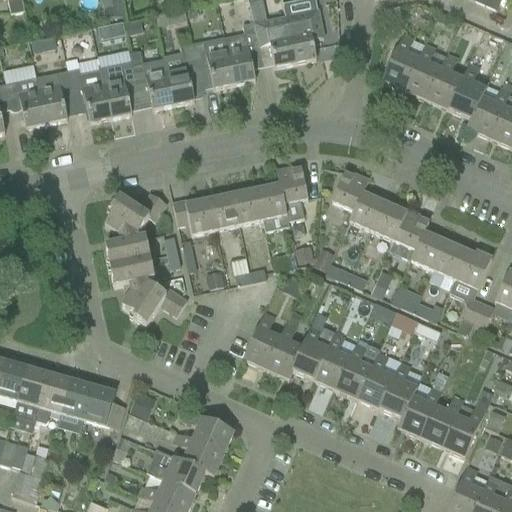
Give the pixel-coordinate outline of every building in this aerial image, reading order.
[(20,0),(6,0),(10,19),(11,19),(24,16),(20,0)] [(120,0),(113,0),(101,3),(106,25),(110,24),(118,22),(125,21),(120,0)] [(268,47),(274,74),(295,70),(285,23),(267,27),(263,6),(260,6),(260,3),(255,0),(247,0),(248,3),(251,18),(252,18),(254,29),(258,49),(268,47)] [(475,0),(473,6),(484,11),(489,0),(475,0)] [(489,0),(484,11),(496,16),(503,0),(489,0)] [(388,14),(384,15),(385,25),(401,22),(399,12),(388,14)] [(285,23),(295,70),(316,65),(312,46),(323,43),(318,16),(285,23)] [(457,42),(471,49),(478,34),(463,27),(457,42)] [(111,30),(97,33),(100,46),(124,41),(121,28),(111,30)] [(136,28),(124,31),(126,42),(138,39),(136,28)] [(224,43),(234,91),(254,86),(250,66),(247,51),(258,49),(254,29),(243,31),(244,40),(225,44),(224,43)] [(382,87),(405,97),(419,66),(418,65),(406,60),(413,45),(403,40),(382,87)] [(211,86),(213,95),(234,91),(224,43),(193,50),(201,89),(211,86)] [(42,45),(32,47),(34,56),(44,54),(42,45)] [(163,65),(173,112),(194,107),(190,91),(201,89),(193,50),(182,52),(180,53),(181,58),(163,62),(163,65)] [(405,97),(427,107),(441,75),(440,75),(428,70),(435,55),(425,50),(418,65),(419,66),(405,97)] [(427,107),(449,117),(463,85),(462,85),(450,80),(457,64),(447,60),(440,75),(441,75),(427,107)] [(82,95),(89,129),(110,125),(103,89),(100,76),(80,80),(77,64),(65,66),(67,77),(72,97),(82,95)] [(147,95),(152,116),(173,112),(163,65),(142,68),(132,71),(133,79),(137,97),(147,95)] [(103,89),(110,125),(131,120),(126,99),(137,97),(133,79),(132,71),(131,67),(100,74),(100,76),(103,89)] [(463,85),(449,117),(470,126),(466,135),(467,135),(481,104),(485,95),(472,89),(479,74),(469,69),(463,85)] [(36,83),(46,130),(67,126),(61,99),(72,97),(67,77),(57,79),(36,83)] [(21,113),(25,135),(46,130),(36,83),(5,89),(7,98),(6,98),(10,116),(21,113)] [(467,135),(489,145),(503,113),(510,98),(500,94),(493,109),(481,104),(467,135)] [(489,145),(511,155),(511,151),(511,117),(503,113),(489,145)] [(286,228),(287,227),(303,224),(300,207),(307,205),(301,174),(293,176),(292,172),(275,176),(278,187),(286,228)] [(331,208),(353,217),(354,217),(364,195),(368,185),(352,178),(351,182),(344,178),(331,208)] [(262,193),(255,194),(262,226),(265,238),(288,232),(287,227),(286,228),(278,187),(261,190),(262,193)] [(257,227),(262,226),(255,194),(248,196),(248,193),(231,197),(238,231),(257,227)] [(354,217),(353,217),(349,227),(371,237),(384,208),(378,205),(379,202),(364,195),(354,217)] [(232,233),(238,231),(231,197),(214,200),(215,203),(208,205),(215,236),(232,233)] [(133,324),(145,332),(159,312),(158,311),(165,301),(147,290),(147,286),(154,284),(145,244),(138,245),(137,241),(148,224),(154,228),(166,210),(150,200),(139,217),(118,203),(110,216),(113,218),(104,231),(118,241),(120,249),(104,252),(113,293),(129,290),(130,298),(121,312),(135,321),(133,324)] [(201,203),(172,209),(177,233),(189,230),(191,241),(215,236),(208,205),(201,206),(201,203)] [(384,208),(371,237),(393,247),(407,215),(392,208),(390,210),(384,208)] [(415,256),(415,257),(425,234),(425,235),(428,228),(421,225),(423,221),(407,215),(393,247),(415,256)] [(410,267),(432,277),(446,244),(445,244),(443,247),(430,241),(431,238),(425,235),(425,234),(415,257),(415,256),(410,267)] [(164,245),(170,276),(180,274),(173,243),(164,245)] [(432,277),(454,286),(467,257),(461,254),(462,251),(446,244),(432,277)] [(182,247),(188,277),(196,276),(191,245),(182,247)] [(310,252),(295,255),(298,269),(313,265),(310,252)] [(454,286),(477,296),(483,282),(491,264),(475,257),(474,260),(467,257),(454,286)] [(271,268),(273,278),(297,273),(293,258),(270,263),(271,268)] [(326,279),(348,289),(353,279),(330,269),(326,279)] [(251,289),(266,286),(263,275),(249,278),(251,289)] [(371,299),(381,304),(392,281),(381,276),(371,299)] [(494,308),(511,315),(511,277),(508,276),(494,308)] [(205,281),(208,296),(223,292),(220,278),(205,281)] [(249,278),(234,281),(236,292),(251,289),(249,278)] [(348,289),(362,296),(366,286),(353,279),(348,289)] [(287,282),(281,296),(297,303),(303,289),(287,282)] [(158,311),(159,312),(176,323),(187,307),(169,295),(165,301),(158,311)] [(401,312),(414,318),(418,308),(405,302),(401,312)] [(457,335),(456,338),(467,343),(468,341),(473,331),(483,308),(482,308),(472,303),(457,335)] [(414,318),(436,328),(443,313),(434,309),(432,314),(418,308),(414,318)] [(468,341),(467,343),(478,348),(480,345),(493,313),(492,313),(483,308),(473,331),(468,341)] [(374,311),(369,323),(377,327),(382,315),(374,311)] [(292,317),(287,328),(297,332),(302,321),(292,317)] [(243,366),(266,376),(280,344),(279,344),(267,339),(274,324),(264,319),(243,366)] [(317,319),(312,330),(321,334),(326,323),(317,319)] [(418,328),(414,338),(432,345),(436,335),(418,328)] [(266,376),(288,386),(302,354),(301,354),(289,349),(296,333),(286,329),(279,344),(280,344),(266,376)] [(292,377),(314,387),(327,355),(315,350),(322,334),(321,334),(312,330),(301,354),(302,354),(288,386),(292,377)] [(314,387),(335,396),(349,365),(337,359),(344,344),(334,340),(327,355),(314,387)] [(335,396),(357,406),(371,374),(359,369),(366,354),(356,349),(349,365),(335,396)] [(357,406),(379,416),(393,384),(381,379),(388,363),(378,359),(371,374),(357,406)] [(0,383),(0,402),(17,407),(29,366),(18,363),(16,370),(5,367),(0,383)] [(12,423),(34,429),(48,379),(37,376),(39,369),(29,366),(17,407),(12,423)] [(393,384),(379,416),(401,425),(411,403),(412,403),(416,394),(418,389),(422,381),(409,375),(410,373),(400,369),(393,384)] [(33,433),(40,435),(42,428),(45,429),(47,427),(50,417),(61,420),(72,379),(62,376),(60,383),(48,379),(34,429),(33,433)] [(72,379),(61,420),(82,426),(92,392),(81,389),(83,382),(72,379)] [(499,385),(493,397),(506,403),(511,390),(499,385)] [(82,426),(118,436),(124,413),(112,409),(117,392),(105,388),(103,395),(92,392),(82,426)] [(397,434),(419,444),(433,412),(434,413),(441,397),(431,393),(424,408),(412,403),(411,403),(401,425),(397,434)] [(137,398),(129,419),(147,426),(156,405),(137,398)] [(419,444),(441,454),(462,407),(453,402),(446,418),(434,413),(433,412),(419,444)] [(456,420),(441,454),(464,464),(485,416),(474,412),(468,426),(456,420)] [(492,416),(485,433),(498,439),(506,421),(492,416)] [(192,446),(223,460),(233,438),(186,417),(182,427),(197,434),(192,446)] [(128,420),(125,428),(135,432),(139,424),(128,420)] [(204,479),(213,483),(223,460),(192,446),(176,439),(172,449),(187,456),(182,468),(205,478),(204,479)] [(489,442),(484,453),(497,459),(502,448),(489,442)] [(111,465),(122,469),(130,447),(119,443),(111,465)] [(511,445),(507,444),(500,460),(511,466),(511,445)] [(12,472),(21,475),(26,459),(28,453),(5,447),(0,465),(0,470),(11,474),(12,472)] [(195,500),(204,479),(205,478),(182,468),(173,464),(168,477),(152,470),(148,480),(163,487),(163,486),(195,500)] [(466,473),(448,511),(475,511),(482,497),(470,492),(477,477),(466,473)] [(19,478),(16,491),(39,497),(42,485),(20,479),(19,478)] [(107,478),(104,485),(113,489),(116,481),(107,478)] [(482,497),(475,511),(502,511),(511,492),(489,483),(482,497)] [(154,508),(162,511),(189,511),(195,500),(163,486),(163,487),(158,499),(143,492),(138,502),(153,509),(154,508)] [(12,503),(35,510),(39,497),(16,491),(12,503)] [(502,511),(511,511),(511,492),(502,511)]
